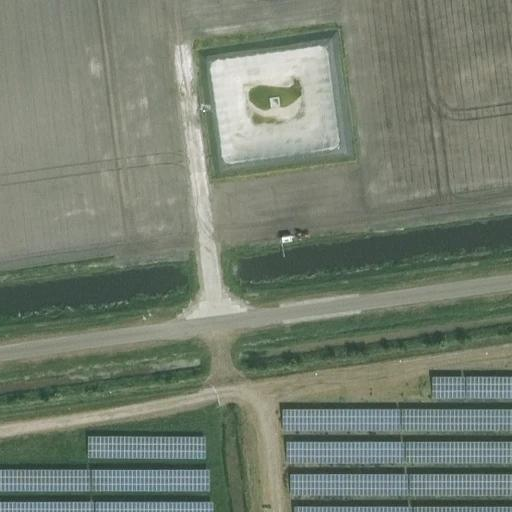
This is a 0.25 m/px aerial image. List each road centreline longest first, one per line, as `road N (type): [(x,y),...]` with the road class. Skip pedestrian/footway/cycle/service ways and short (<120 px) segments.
road 1 (unclassified): [(0,352),(511,285)]
road 2 (track): [(217,322),(183,48)]
road 3 (track): [(0,427),(229,391)]
road 4 (track): [(226,378),(229,391),(249,394),(270,420),(276,511)]
